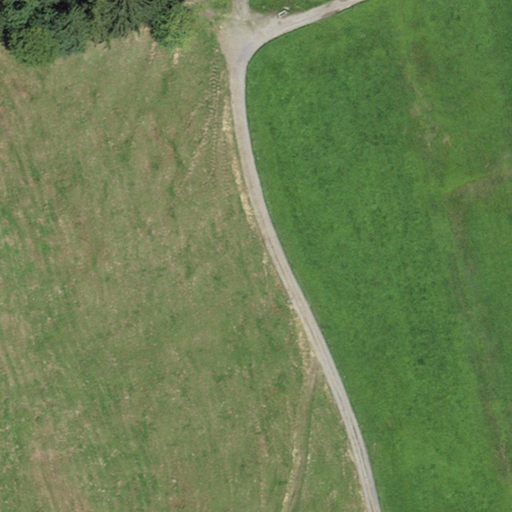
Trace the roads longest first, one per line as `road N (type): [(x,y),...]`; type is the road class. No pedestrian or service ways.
road 1 (track): [(373,511),(345,411),(261,215),(236,95),(240,41),(345,0)]
road 2 (track): [(291,511),(322,355)]
